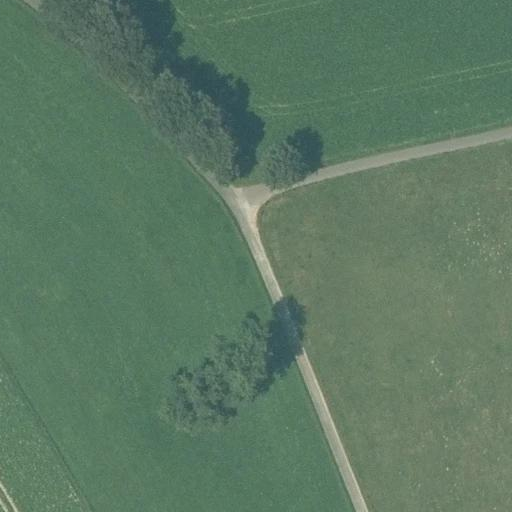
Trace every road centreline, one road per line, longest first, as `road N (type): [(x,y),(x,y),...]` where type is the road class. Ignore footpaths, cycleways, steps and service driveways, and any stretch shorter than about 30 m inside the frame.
road 1 (track): [(360,511),(240,195),(40,0)]
road 2 (track): [(511,131),(240,195)]
